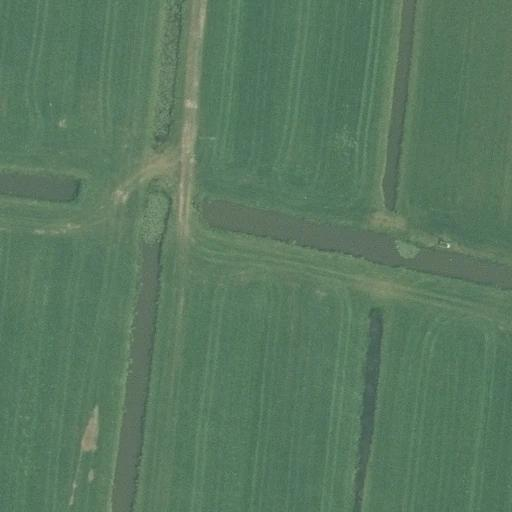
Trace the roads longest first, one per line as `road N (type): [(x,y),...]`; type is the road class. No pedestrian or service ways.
road 1 (track): [(201,0),(185,233),(150,511)]
road 2 (track): [(189,168),(165,167),(136,182),(111,222),(79,231),(36,226)]
